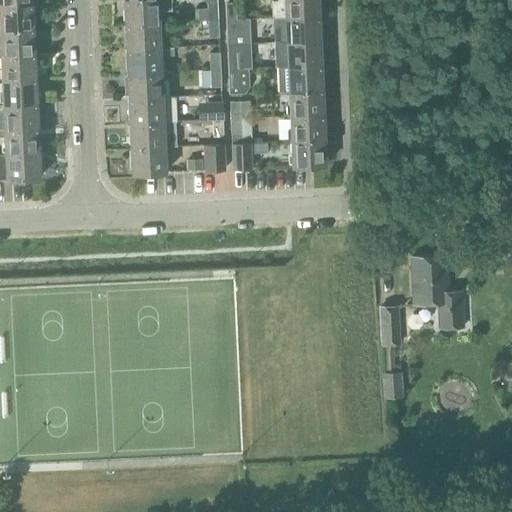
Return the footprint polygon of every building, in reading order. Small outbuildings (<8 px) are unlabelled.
[(123,0),(125,24),(159,22),(158,11),(172,10),(171,0),(123,0)] [(273,17),(285,17),(318,15),(317,0),(271,0),(272,0),(272,2),(270,2),(271,15),(273,15),(273,17)] [(225,19),(236,19),(235,1),(225,1),(225,19)] [(198,20),(208,20),(218,20),(217,2),(207,2),(207,8),(198,8),(198,20)] [(0,28),(33,28),(31,3),(0,4),(0,28)] [(285,17),(273,17),(274,42),(277,41),(286,41),(319,40),(318,15),(285,17)] [(226,36),(227,45),(250,43),(249,18),(236,19),(225,19),(226,36)] [(218,20),(208,20),(209,36),(218,36),(218,20)] [(159,22),(125,24),(126,48),(160,47),(160,46),(159,22)] [(0,53),(34,52),(33,28),(0,28),(0,53)] [(286,41),(277,41),(278,66),(287,66),(320,64),(319,40),(286,41)] [(160,47),(126,48),(127,73),(161,71),(160,55),(173,54),(173,46),(160,46),(160,47)] [(210,69),(220,69),(219,51),(209,52),(210,69)] [(238,51),(227,51),(228,68),(238,68),(238,51)] [(1,78),(35,77),(34,52),(0,53),(1,78)] [(244,75),(270,76),(270,62),(244,61),(244,75)] [(287,66),(278,66),(279,91),(288,91),(322,90),(321,86),(326,85),(326,77),(321,77),(320,66),(320,64),(287,66)] [(238,68),(228,68),(229,86),(244,85),(243,68),(238,68)] [(220,69),(210,69),(211,85),(221,86),(220,69)] [(127,83),(124,83),(125,94),(128,94),(128,98),(162,96),(161,79),(172,78),(172,70),(161,71),(127,73),(127,83)] [(2,103),(36,102),(35,77),(1,78),(2,103)] [(290,115),(323,114),(322,90),(288,91),(290,115)] [(162,96),(128,98),(129,122),(163,121),(175,120),(174,96),(162,96)] [(230,118),(241,117),(240,100),(229,101),(230,118)] [(240,100),(241,117),(242,142),(244,142),(251,142),(250,100),(240,100)] [(221,101),(211,102),(212,119),(222,118),(222,101),(221,101)] [(36,102),(2,103),(0,103),(0,128),(3,128),(37,126),(36,102)] [(291,140),(324,139),(323,114),(290,115),(291,140)] [(230,118),(231,143),(242,142),(241,117),(230,118)] [(222,118),(212,119),(213,136),(223,135),(222,118)] [(163,121),(129,122),(130,147),(164,146),(163,129),(175,129),(175,120),(163,121)] [(0,136),(4,136),(5,153),(38,151),(37,126),(3,128),(0,128),(0,136)] [(324,139),(291,140),(292,165),(325,163),(324,139)] [(242,142),(231,143),(232,168),(245,168),(244,142),(242,142)] [(252,167),(251,142),(244,142),(245,168),(252,167)] [(223,143),(211,143),(212,169),(224,168),(223,143)] [(164,146),(130,147),(131,172),(144,172),(165,171),(165,170),(164,146)] [(5,153),(0,152),(0,178),(6,178),(30,177),(39,177),(38,151),(5,153)] [(201,158),(186,158),(186,169),(202,168),(201,158)] [(461,290),(448,291),(446,255),(411,256),(413,303),(439,302),(439,307),(438,307),(439,327),(463,326),(461,290)] [(379,306),(381,345),(401,344),(399,305),(379,306)] [(382,373),(384,399),(404,398),(402,371),(382,373)]
